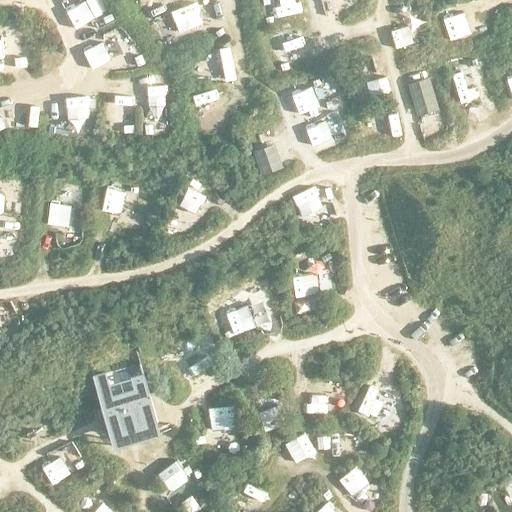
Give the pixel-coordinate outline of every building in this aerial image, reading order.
[(71,26),(99,16),(93,0),(88,0),(65,8),(71,26)] [(185,0),(169,5),(176,27),(200,19),(193,0),(185,0)] [(447,41),(470,37),(466,14),(443,19),(447,41)] [(276,32),(279,52),(299,49),(296,29),(276,32)] [(103,38),(84,47),(92,65),(112,57),(103,38)] [(0,44),(0,65),(10,65),(10,44),(0,44)] [(457,101),(467,99),(464,72),(453,74),(457,101)] [(368,79),(372,93),(390,89),(386,74),(368,79)] [(146,76),(148,97),(166,96),(165,75),(146,76)] [(431,77),(409,82),(417,115),(439,110),(431,77)] [(290,92),(300,115),(320,107),(311,83),(290,92)] [(87,95),(66,96),(68,133),(88,132),(87,95)] [(130,96),(112,97),(113,120),(131,119),(130,96)] [(327,124),(307,134),(317,152),(336,143),(327,124)] [(276,140),(253,148),(262,173),(285,165),(276,140)] [(120,220),(131,222),(138,184),(127,182),(120,220)] [(179,202),(195,212),(206,195),(190,185),(179,202)] [(315,185),(292,193),(300,214),(323,206),(315,185)] [(120,214),(124,191),(105,188),(101,211),(120,214)] [(69,225),(71,204),(51,201),(48,223),(69,225)] [(315,271),(292,271),(292,291),(316,291),(315,271)] [(224,313),(236,333),(254,323),(242,303),(224,313)] [(115,445),(162,431),(155,410),(140,362),(93,377),(102,404),(115,445)] [(260,432),(276,426),(267,401),(251,407),(260,432)] [(209,404),(210,427),(233,426),(232,403),(209,404)] [(275,445),(283,465),(314,452),(306,433),(275,445)] [(318,438),(323,456),(344,450),(340,433),(318,438)] [(159,468),(169,489),(188,479),(178,459),(159,468)] [(53,484),(69,474),(61,461),(45,471),(53,484)] [(356,465),(338,476),(350,493),(367,482),(356,465)] [(238,494),(255,509),(268,493),(251,479),(238,494)] [(107,511),(114,503),(95,490),(79,511),(107,511)]
